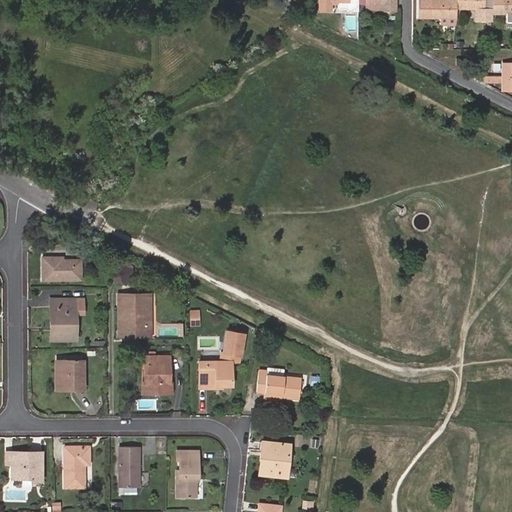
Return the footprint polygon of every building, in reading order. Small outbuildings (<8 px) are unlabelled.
[(318,0),(319,11),(331,11),(331,5),(382,5),(383,11),(396,11),(395,0),(318,0)] [(511,14),(511,0),(418,0),(418,18),(456,18),(456,9),(485,9),(485,7),(493,7),(493,14),(511,14)] [(484,76),(484,83),(501,83),(502,91),(511,90),(511,63),(501,63),(501,76),(484,76)] [(59,260),(59,256),(43,257),(42,279),(80,279),(80,260),(62,260),(59,260)] [(120,282),(125,273),(116,269),(112,276),(111,278),(120,282)] [(149,335),(149,295),(119,295),(119,334),(149,335)] [(53,330),(50,330),(49,339),(75,339),(74,299),(49,299),(49,316),(53,316),(53,330)] [(231,386),(231,362),(239,362),(244,335),(228,332),(224,353),(222,353),(220,362),(199,362),(199,386),(222,386),(231,386)] [(143,364),(144,381),(148,381),(148,393),(171,393),(171,381),(169,381),(169,356),(146,356),(146,364),(143,364)] [(74,385),(74,389),(83,389),(83,361),(73,361),(73,363),(55,364),(56,385),(74,385)] [(257,391),(265,392),(280,394),(280,396),(298,398),(299,379),(266,375),(266,371),(258,370),(257,391)] [(284,455),(288,455),(289,444),(262,441),(261,452),(265,452),(262,474),(282,476),(284,455)] [(88,446),(64,446),(64,487),(84,487),(84,465),(88,464),(88,446)] [(138,486),(138,446),(119,446),(119,486),(138,486)] [(195,479),(198,479),(198,450),(176,450),(176,460),(178,460),(179,470),(176,470),(177,497),(195,497),(195,481),(195,479)] [(5,464),(11,464),(11,456),(31,456),(31,452),(5,452),(5,464)] [(11,456),(11,464),(11,477),(31,477),(31,481),(42,481),(42,452),(31,452),(31,456),(11,456)] [(279,511),(281,506),(259,503),(257,511),(279,511)]
